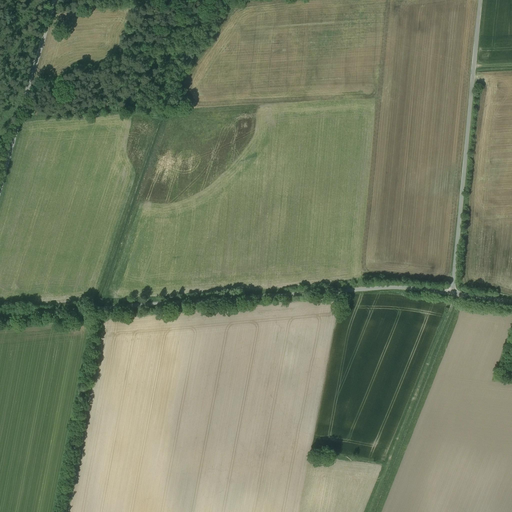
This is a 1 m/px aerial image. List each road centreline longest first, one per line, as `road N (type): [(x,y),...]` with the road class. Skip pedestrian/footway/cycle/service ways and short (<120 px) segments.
road 1 (unclassified): [(453,293),(388,288),(0,315)]
road 2 (unclassified): [(453,293),(480,0)]
road 3 (track): [(52,0),(0,180)]
